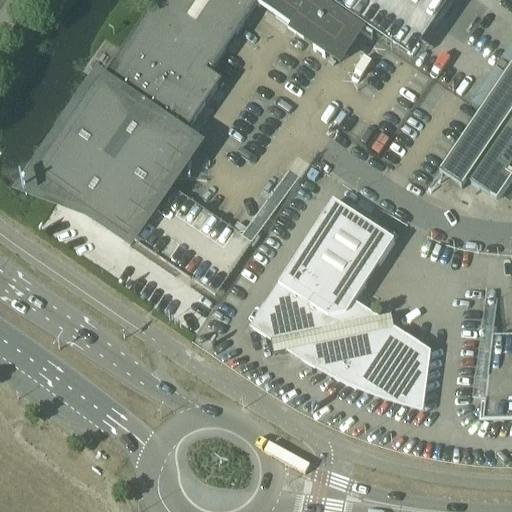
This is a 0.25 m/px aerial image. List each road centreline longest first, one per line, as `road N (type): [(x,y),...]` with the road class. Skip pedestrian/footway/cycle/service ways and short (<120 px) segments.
road 1 (tertiary): [(198,418),(0,280)]
road 2 (unclassified): [(326,155),(435,223),(511,238)]
road 3 (tertiary): [(0,335),(160,455)]
road 4 (tertiary): [(401,509),(272,462)]
